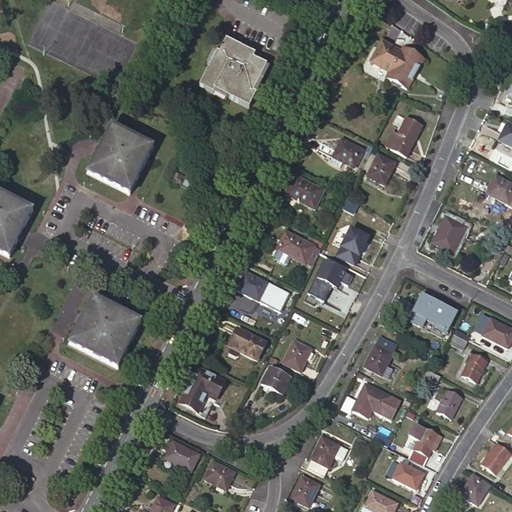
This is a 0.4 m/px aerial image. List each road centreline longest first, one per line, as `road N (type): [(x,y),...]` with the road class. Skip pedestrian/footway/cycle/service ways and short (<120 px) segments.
road 1 (tertiary): [(340,18),(141,404)]
road 2 (residential): [(380,0),(454,41),(468,71),(463,107),(399,254)]
road 3 (residential): [(399,254),(322,387),(267,438)]
road 4 (residential): [(429,511),(511,377)]
road 5 (residential): [(267,438),(210,437),(141,404)]
road 6 (residential): [(399,254),(511,312)]
road 7 (tertiary): [(141,404),(87,511)]
